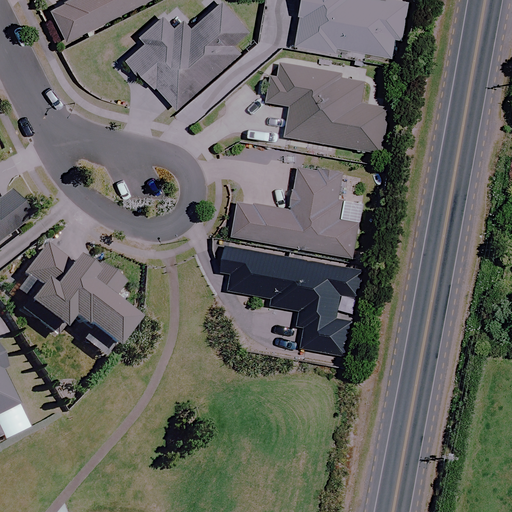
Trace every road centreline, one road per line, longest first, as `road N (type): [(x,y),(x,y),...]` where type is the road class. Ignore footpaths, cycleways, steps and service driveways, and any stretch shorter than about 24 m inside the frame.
road 1 (secondary): [(391,511),(483,0)]
road 2 (residential): [(59,133),(151,155),(175,169),(183,197),(176,216),(153,225),(92,198),(70,167)]
road 3 (residential): [(0,28),(59,133)]
